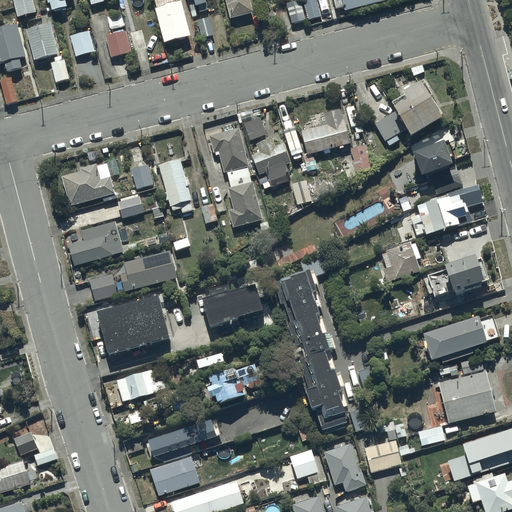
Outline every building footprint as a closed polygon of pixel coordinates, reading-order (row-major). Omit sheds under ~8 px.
[(31,0),(12,0),(18,19),(35,14),(31,0)] [(45,0),(47,5),(49,4),(51,11),(66,8),(64,1),(69,0),(45,0)] [(171,0),(154,0),(157,9),(155,10),(162,45),(190,39),(182,2),(173,4),(171,0)] [(187,0),(192,0),(195,8),(198,7),(200,12),(212,9),(211,6),(207,8),(204,0),(187,0)] [(249,0),(224,0),(230,20),(253,14),(249,0)] [(316,0),(307,0),(304,1),(309,20),(320,17),(316,0)] [(332,0),(335,10),(343,8),(344,13),(387,2),(386,0),(332,0)] [(298,1),(288,4),(292,24),(303,22),(298,1)] [(121,15),(107,18),(110,30),(124,27),(121,15)] [(208,18),(197,21),(202,39),(213,36),(208,18)] [(17,26),(0,30),(0,65),(5,65),(7,73),(21,69),(19,61),(26,59),(17,26)] [(52,27),(27,33),(34,62),(58,56),(52,27)] [(90,32),(71,36),(76,57),(95,53),(90,32)] [(126,32),(105,36),(110,59),(131,55),(126,32)] [(55,63),(50,64),(56,84),(69,80),(64,60),(62,61),(61,57),(54,59),(55,63)] [(11,78),(0,81),(0,82),(6,106),(17,103),(11,78)] [(395,114),(374,125),(384,143),(405,131),(409,140),(441,122),(439,119),(442,117),(424,85),(421,87),(419,84),(402,94),(404,97),(392,104),(394,109),(393,110),(395,114)] [(325,125),(300,132),(306,156),(303,156),(306,171),(316,169),(313,156),(323,153),(324,155),(329,154),(329,152),(338,149),(339,150),(343,149),(343,148),(351,145),(341,110),(323,115),(325,125)] [(240,130),(208,138),(213,154),(217,153),(223,175),(228,174),(231,187),(228,188),(233,210),(227,212),(232,230),(263,222),(240,130)] [(272,140),(256,146),(259,153),(252,156),(259,176),(265,173),(270,185),(289,177),(285,167),(290,165),(282,144),(275,147),(272,140)] [(358,151),(350,152),(355,175),(373,171),(368,145),(357,147),(358,151)] [(444,147),(412,157),(420,180),(431,177),(437,196),(463,188),(454,161),(449,163),(444,147)] [(180,161),(158,168),(170,208),(171,208),(172,211),(181,209),(182,215),(194,211),(180,161)] [(81,173),(61,178),(69,208),(115,196),(110,179),(99,182),(95,166),(80,170),(81,173)] [(149,166),(131,170),(136,190),(153,185),(149,166)] [(306,182),(291,186),(297,207),(312,203),(306,182)] [(448,199),(417,208),(420,219),(411,221),(416,237),(425,234),(426,236),(458,227),(456,219),(466,217),(462,205),(466,203),(466,201),(483,196),(480,186),(447,196),(448,199)] [(121,203),(117,203),(121,220),(143,214),(139,199),(138,199),(137,196),(120,200),(121,203)] [(214,205),(202,208),(205,224),(218,221),(214,205)] [(84,243),(68,247),(73,267),(123,254),(115,224),(81,233),(84,243)] [(472,226),(443,235),(446,246),(476,237),(472,226)] [(385,255),(382,256),(386,269),(382,271),(387,284),(420,272),(416,260),(421,259),(416,244),(410,246),(409,243),(384,252),(385,255)] [(130,273),(122,276),(127,294),(179,280),(171,252),(128,264),(130,273)] [(439,282),(433,284),(439,301),(444,300),(445,302),(487,288),(482,270),(472,273),(469,262),(436,273),(439,282)] [(316,273),(274,285),(280,309),(283,308),(295,350),(291,351),(297,375),(305,373),(310,392),(305,394),(310,413),(315,411),(321,434),(348,427),(345,416),(348,415),(341,389),(345,388),(341,376),(333,378),(332,372),(336,371),(331,354),(336,352),(332,338),(328,339),(319,308),(322,307),(319,296),(316,297),(314,288),(320,286),(316,273)] [(118,297),(112,277),(91,283),(96,303),(118,297)] [(373,279),(356,283),(359,293),(375,289),(373,279)] [(211,299),(201,302),(209,329),(219,326),(222,334),(242,329),(239,320),(261,314),(254,287),(231,294),(228,285),(209,291),(211,299)] [(416,296),(392,304),(398,324),(422,316),(416,296)] [(158,298),(96,314),(107,356),(169,340),(158,298)] [(477,319),(422,337),(431,363),(441,360),(442,365),(473,355),(471,351),(486,346),(485,344),(502,338),(494,316),(477,322),(477,319)] [(221,357),(198,364),(201,373),(224,365),(221,357)] [(481,360),(461,365),(463,375),(483,371),(481,360)] [(382,365),(358,372),(363,388),(387,381),(382,365)] [(254,366),(209,380),(211,389),(206,391),(209,402),(215,400),(217,407),(247,398),(244,388),(246,387),(246,388),(247,388),(248,388),(248,389),(249,389),(250,389),(251,389),(252,389),(253,389),(254,389),(255,388),(256,388),(257,387),(258,386),(258,385),(259,384),(259,383),(259,382),(254,366)] [(152,373),(117,382),(122,403),(166,393),(163,382),(155,384),(152,373)] [(485,374),(438,385),(448,426),(495,414),(485,374)] [(188,401),(171,406),(174,413),(190,408),(188,401)] [(152,460),(157,458),(165,463),(191,455),(189,448),(216,440),(212,425),(148,444),(152,460)] [(440,428),(418,433),(421,447),(443,442),(440,428)] [(30,434),(13,440),(20,457),(37,450),(38,454),(33,456),(38,467),(58,459),(49,436),(30,434)] [(511,466),(511,435),(464,451),(467,460),(450,465),(456,485),(511,466)] [(395,441),(365,449),(371,474),(402,466),(395,441)] [(351,446),(325,454),(334,485),(342,483),(345,492),(365,485),(361,473),(359,474),(351,446)] [(313,452),(290,459),(297,480),(319,473),(313,452)] [(191,459),(149,472),(158,498),(199,485),(191,459)] [(22,462),(0,468),(0,494),(29,486),(22,462)] [(323,475),(308,479),(310,487),(325,482),(323,475)] [(474,488),(468,491),(474,509),(482,506),(484,511),(511,511),(511,486),(508,487),(505,479),(495,482),(493,476),(472,483),(474,488)] [(236,484),(171,505),(173,511),(219,511),(242,504),(236,484)] [(324,511),(320,497),(292,505),(294,511),(324,511)] [(370,511),(365,497),(336,507),(337,511),(370,511)]
